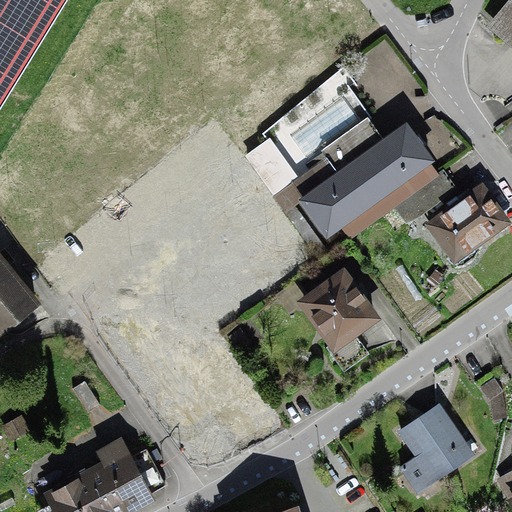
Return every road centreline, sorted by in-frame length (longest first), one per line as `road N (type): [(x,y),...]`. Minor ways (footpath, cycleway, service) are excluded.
road 1 (residential): [(159,511),(511,297)]
road 2 (residential): [(511,177),(426,59),(449,0)]
